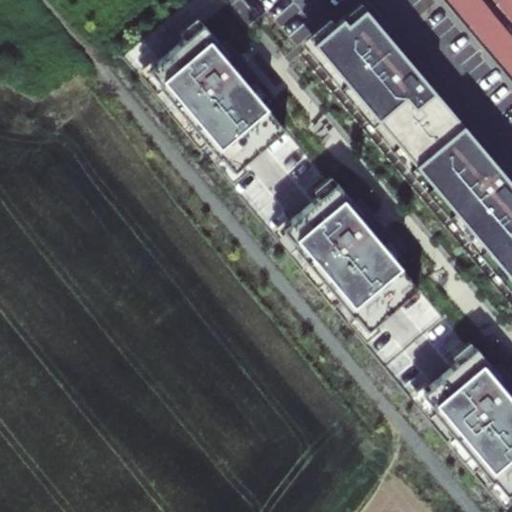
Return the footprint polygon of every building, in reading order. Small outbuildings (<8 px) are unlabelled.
[(511,0),(443,0),(511,82),(511,0)] [(511,180),(360,1),(313,41),(511,277),(511,180)] [(244,175),(292,135),(271,109),(276,105),(207,23),(152,69),(229,161),(231,159),(244,175)] [(112,64),(131,86),(138,80),(120,58),(112,64)] [(193,160),(214,184),(222,179),(201,154),(193,160)] [(403,256),(333,175),(282,219),(294,233),(292,235),(372,327),(419,286),(397,261),(403,256)] [(511,386),(478,346),(425,390),(439,405),(436,408),(496,479),(499,477),(511,492),(511,491),(511,386)]
